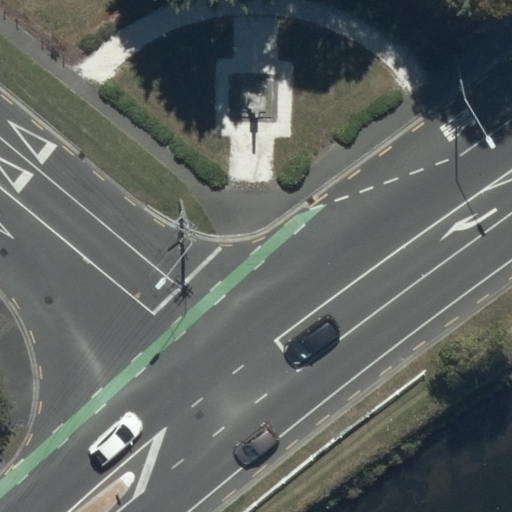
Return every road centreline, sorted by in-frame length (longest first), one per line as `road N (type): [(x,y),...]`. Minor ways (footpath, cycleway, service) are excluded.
road 1 (secondary): [(233,388),(511,192)]
road 2 (tertiary): [(0,191),(233,388)]
road 3 (secondary): [(94,511),(233,388)]
